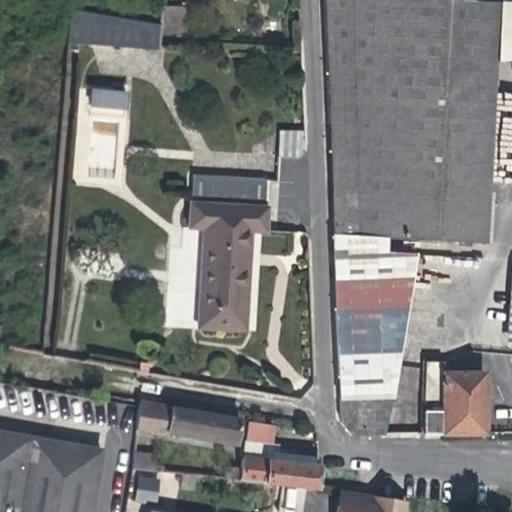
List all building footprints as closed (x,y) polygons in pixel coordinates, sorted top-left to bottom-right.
[(493,60),(496,2),(475,1),(461,0),(319,0),(330,240),(385,242),(482,245),(493,60)] [(511,2),(496,2),(493,60),(511,58),(511,2)] [(182,9),(159,6),(157,26),(157,32),(181,34),(182,9)] [(61,40),(156,46),(157,32),(157,26),(114,18),(64,8),(61,40)] [(88,91),(87,108),(125,109),(126,92),(88,91)] [(93,121),(88,151),(113,155),(118,125),(93,121)] [(279,157),(304,157),(304,130),(279,129),(279,157)] [(265,179),(191,175),(189,205),(265,208),(265,179)] [(166,204),(168,182),(153,182),(151,203),(166,204)] [(248,232),(264,232),(265,208),(189,205),(188,230),(202,230),(196,328),(243,330),(246,271),(248,232)] [(331,254),(385,256),(385,242),(330,240),(331,254)] [(331,254),(339,427),(348,435),(374,435),(411,257),(385,256),(331,254)] [(422,363),(420,435),(482,435),(482,409),(482,374),(441,374),(440,363),(422,363)] [(135,402),(135,409),(133,431),(163,436),(164,433),(233,446),(238,421),(174,409),(135,402)] [(259,448),(265,418),(250,415),(244,445),(259,448)] [(0,511),(89,511),(100,451),(0,433),(0,511)] [(152,475),(151,452),(134,453),(136,502),(158,501),(157,474),(152,475)] [(242,459),(238,482),(312,491),(315,467),(292,464),(242,459)] [(401,511),(402,505),(337,494),(333,511),(401,511)]
